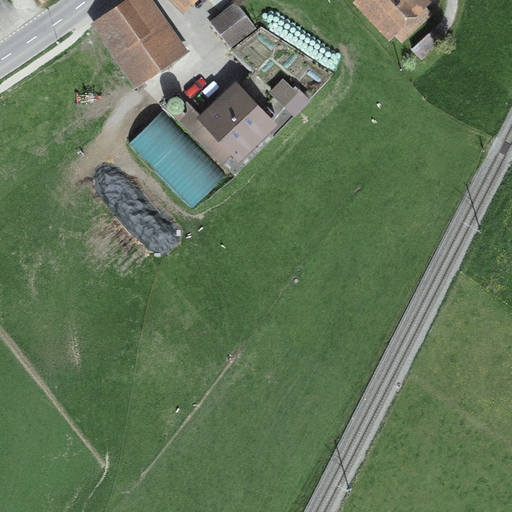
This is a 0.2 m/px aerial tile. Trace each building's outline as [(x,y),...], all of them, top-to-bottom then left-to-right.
[(149,0),(142,0),(98,31),(134,82),(183,48),(149,0)] [(366,0),(366,1),(400,37),(427,12),(415,0),(366,0)] [(236,3),(212,22),(230,45),(254,27),(236,3)] [(432,30),(412,48),(422,59),(442,40),(432,30)] [(282,81),(272,92),(282,101),(292,90),(282,81)] [(236,156),(272,121),(240,89),(218,111),(213,105),(200,118),(205,123),(193,135),(223,165),(234,154),(236,156)] [(192,206),(225,175),(163,108),(130,138),(192,206)]
